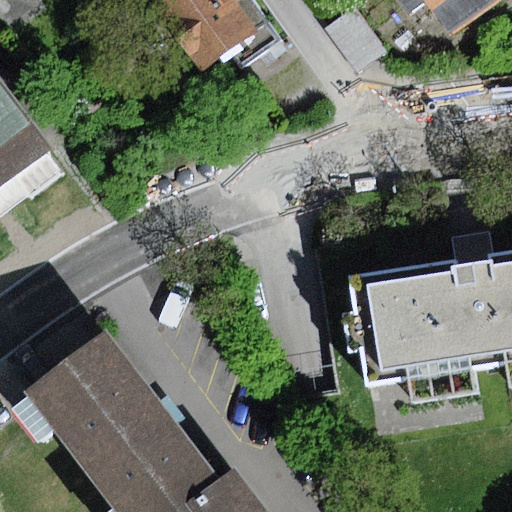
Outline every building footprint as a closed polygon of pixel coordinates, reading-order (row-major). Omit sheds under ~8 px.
[(254,0),(168,0),(156,9),(200,72),(229,51),(242,69),(283,41),(254,0)] [(426,3),(450,36),(500,0),(400,0),(410,14),(426,3)] [(355,8),(326,28),(359,74),(387,54),(355,8)] [(0,81),(0,188),(52,150),(0,81)] [(511,251),(472,258),(350,279),(368,386),(511,362),(511,251)] [(188,511),(226,483),(109,333),(27,396),(117,511),(188,511)] [(269,511),(239,473),(226,483),(188,511),(269,511)]
